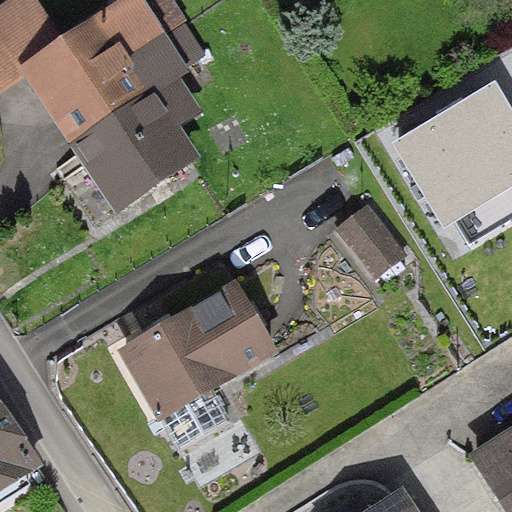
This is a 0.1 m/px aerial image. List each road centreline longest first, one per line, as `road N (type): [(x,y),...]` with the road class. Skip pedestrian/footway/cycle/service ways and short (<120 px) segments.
road 1 (unknown): [(291,511),(511,360)]
road 2 (residential): [(109,511),(0,345)]
